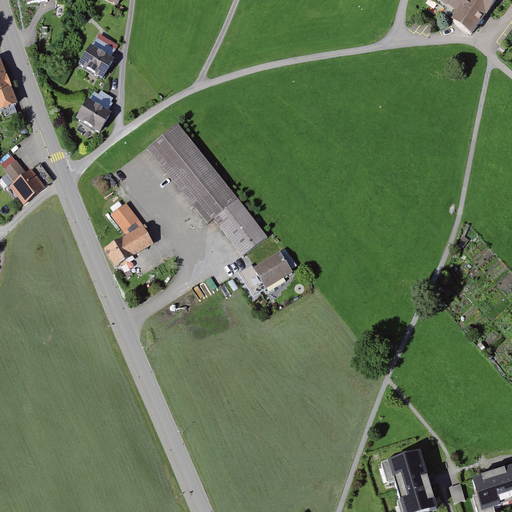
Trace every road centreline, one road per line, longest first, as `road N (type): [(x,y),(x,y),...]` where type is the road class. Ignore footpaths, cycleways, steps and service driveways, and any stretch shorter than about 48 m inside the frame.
road 1 (unclassified): [(117,135),(199,86),(393,44),(471,40),(511,75)]
road 2 (tertiary): [(64,175),(205,511)]
road 3 (track): [(387,378),(459,223),(494,62)]
road 4 (tertiary): [(0,0),(64,175)]
road 5 (residential): [(338,511),(387,378)]
road 6 (residential): [(117,135),(133,0)]
